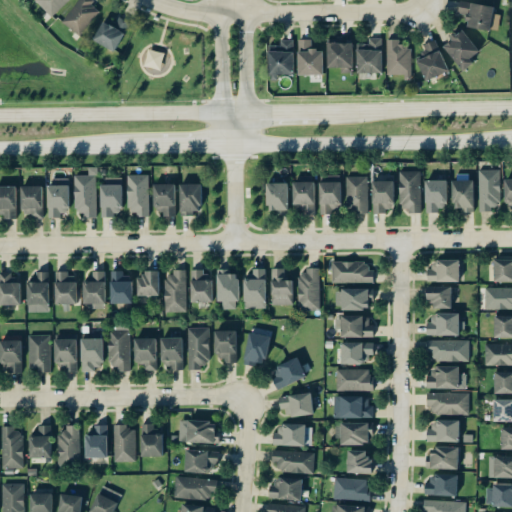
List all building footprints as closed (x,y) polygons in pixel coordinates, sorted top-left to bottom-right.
[(35,0),(52,18),(70,0),(35,0)] [(102,9),(90,0),(79,0),(62,22),(80,36),(102,9)] [(499,31),(501,15),(494,14),(495,7),(461,1),(459,14),(468,16),(466,27),(499,31)] [(114,52),(131,24),(120,17),(114,27),(104,21),(93,39),(114,52)] [(474,63),(470,58),(480,51),(463,29),(450,38),(452,41),(444,47),(462,71),(474,63)] [(382,73),(383,39),(369,38),(369,44),(358,44),(358,73),(382,73)] [(412,79),(413,46),(400,46),(400,40),(388,39),(387,75),(404,75),(404,79),(412,79)] [(281,45),(268,46),(269,78),(278,78),(278,75),(295,75),(294,40),(281,40),(281,45)] [(298,40),(299,75),(324,75),(323,49),(313,50),(313,40),(298,40)] [(427,81),(450,71),(435,40),(421,47),(426,57),(417,61),(427,81)] [(327,68),(343,68),(343,73),(353,74),(353,43),(328,43),(327,68)] [(164,53),(148,50),(145,67),(161,70),(164,53)] [(480,210),(501,210),(500,170),(479,171),(480,210)] [(421,172),(401,172),(402,214),(422,213),(421,172)] [(149,175),(128,175),(129,216),(150,215),(149,175)] [(96,176),(75,176),(75,216),(97,216),(96,176)] [(369,213),(369,176),(348,177),(349,213),(369,213)] [(100,184),(101,217),(123,216),(122,178),(106,178),(106,184),(100,184)] [(56,186),(48,186),(49,218),(62,218),(62,211),(70,210),(69,179),(56,179),(56,186)] [(447,180),(426,181),(427,213),(441,213),(440,207),(448,207),(447,180)] [(473,180),(452,181),(453,212),(474,211),(473,180)] [(394,181),(373,182),(374,212),(395,212),(394,181)] [(293,205),(301,205),(302,215),(315,215),(315,182),(293,182),(293,205)] [(341,182),(319,182),(319,213),(342,212),(341,182)] [(288,183),(266,183),(267,213),(288,213),(288,183)] [(177,217),(176,184),(153,184),(154,206),(161,206),(161,217),(177,217)] [(181,184),(180,214),(201,215),(202,184),(181,184)] [(16,186),(0,186),(0,211),(4,212),(4,219),(17,219),(16,186)] [(43,217),(43,186),(21,187),(22,217),(43,217)] [(429,282),(459,283),(460,261),(429,260),(429,282)] [(495,283),(511,282),(511,260),(494,261),(495,283)] [(333,283),(375,284),(375,271),(368,271),(368,263),(333,262),(333,283)] [(244,277),(245,309),(267,309),(266,269),(253,269),(253,277),(244,277)] [(286,269),(272,269),(272,305),(294,305),(294,280),(285,280),(286,269)] [(165,313),(188,312),(187,270),(174,271),(174,277),(165,278),(165,313)] [(205,270),(191,271),(192,303),(213,302),(213,279),(205,279),(205,270)] [(321,311),(320,270),(299,271),(299,308),(307,308),(307,311),(321,311)] [(106,272),(92,271),(91,281),(84,281),(83,303),(105,304),(106,272)] [(133,304),(132,279),(124,279),(124,271),(111,271),(111,304),(133,304)] [(160,272),(140,271),(139,297),(160,297),(160,272)] [(238,271),(218,271),(218,302),(223,302),(223,310),(239,310),(238,271)] [(0,305),(21,305),(20,281),(13,281),(12,272),(0,272),(0,305)] [(49,313),(50,272),(36,272),(36,282),(28,282),(28,312),(49,313)] [(56,305),(77,304),(77,273),(55,274),(56,305)] [(452,308),(452,287),(427,287),(427,307),(452,308)] [(485,309),(511,309),(511,288),(486,288),(485,309)] [(367,310),(368,302),(374,302),(374,290),(337,290),(337,310),(367,310)] [(429,336),(463,336),(463,322),(459,322),(459,314),(429,314),(429,336)] [(511,316),(495,316),(494,337),(511,337),(511,316)] [(341,329),(341,338),(374,338),(374,325),(369,325),(369,317),(336,317),(336,329),(341,329)] [(210,328),(188,328),(189,368),(211,368),(210,328)] [(131,372),(130,331),(109,331),(109,365),(118,365),(118,372),(131,372)] [(237,331),(215,332),(216,354),(222,354),(222,364),(238,363),(237,331)] [(265,367),(270,337),(250,334),(245,363),(265,367)] [(52,373),(51,335),(29,336),(30,368),(40,368),(40,373),(52,373)] [(184,369),(183,338),(161,339),(162,370),(184,369)] [(77,339),(55,340),(56,365),(66,365),(67,373),(78,372),(77,339)] [(103,339),(81,339),(82,371),(104,370),(103,339)] [(156,339),(135,339),(135,362),(143,362),(143,371),(157,371),(156,339)] [(470,362),(470,341),(430,340),(429,362),(470,362)] [(22,341),(0,341),(0,372),(23,372),(22,341)] [(373,343),(342,342),(341,363),(372,364),(373,343)] [(511,344),(486,345),(486,366),(511,365),(511,344)] [(277,389),(306,379),(299,358),(275,367),(278,377),(273,379),(277,389)] [(467,375),(459,375),(459,367),(434,366),(434,376),(428,376),(427,389),(466,390),(467,375)] [(373,391),(372,370),(337,370),(337,392),(373,391)] [(494,394),(511,394),(511,372),(494,373),(494,394)] [(434,415),(470,416),(470,394),(427,393),(427,407),(434,407),(434,415)] [(282,396),(283,417),(313,416),(312,394),(282,396)] [(335,419),(374,418),(374,406),(368,406),(367,397),(334,397),(335,419)] [(511,400),(494,400),(493,422),(511,421),(511,400)] [(459,443),(460,421),(434,420),(434,429),(428,428),(427,442),(459,443)] [(181,421),(180,442),(218,444),(219,422),(181,421)] [(371,446),(372,424),(341,423),(341,445),(371,446)] [(163,434),(156,435),(156,425),(141,425),(142,457),(164,457),(163,434)] [(305,447),(306,436),(310,436),(310,426),(275,425),(275,446),(305,447)] [(30,458),(51,459),(52,426),(39,426),(39,431),(31,431),(30,458)] [(85,458),(108,458),(108,426),(94,426),(94,435),(86,435),(85,458)] [(136,427),(114,427),(115,463),(136,462),(136,427)] [(3,469),(24,468),(23,428),(2,429),(3,469)] [(81,465),(80,428),(59,428),(59,465),(81,465)] [(502,451),(511,450),(511,428),(502,428),(502,451)] [(429,469),(458,470),(459,448),(429,447),(429,469)] [(185,473),(209,474),(209,469),(218,469),(218,452),(186,450),(185,473)] [(316,453),(274,451),(273,471),(315,473),(316,453)] [(372,475),(373,459),(366,459),(367,451),(348,451),(347,474),(372,475)] [(495,479),(511,478),(511,457),(494,457),(495,479)] [(457,498),(459,476),(433,473),(432,483),(426,483),(425,495),(457,498)] [(174,497),(215,502),(217,481),(177,476),(174,497)] [(303,480),(272,478),(271,500),(301,501),(303,480)] [(370,501),(371,480),(335,478),(335,500),(370,501)] [(25,511),(25,484),(3,485),(3,511),(25,511)] [(113,511),(122,495),(103,486),(90,511),(113,511)] [(511,507),(511,486),(493,486),(493,507),(511,507)] [(31,511),(52,511),(53,494),(31,495),(31,511)] [(58,511),(81,511),(83,497),(61,494),(58,511)] [(466,511),(467,502),(425,501),(424,511),(466,511)]
